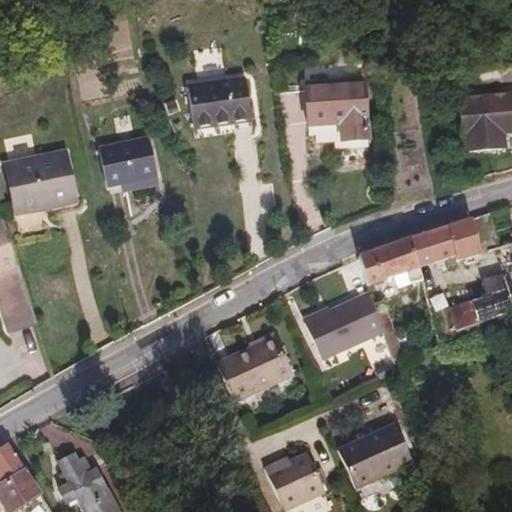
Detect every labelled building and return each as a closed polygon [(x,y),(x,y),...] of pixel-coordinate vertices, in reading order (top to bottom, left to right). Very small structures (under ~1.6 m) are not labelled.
[(466,74),(460,129),(483,131),(485,110),(506,112),(509,78),(466,74)] [(188,87),(194,130),(252,123),(246,79),(188,87)] [(364,82),(308,86),(311,126),(344,124),(345,142),(368,141),(364,82)] [(338,142),(337,127),(308,127),(308,143),(338,142)] [(150,139),(99,151),(107,188),(122,185),(158,177),(150,139)] [(4,163),(16,219),(79,205),(67,149),(4,163)] [(158,177),(122,185),(124,195),(160,187),(158,177)] [(511,214),(511,209),(486,216),(496,251),(511,246),(511,248),(511,214)] [(486,216),(470,222),(479,256),(496,251),(486,216)] [(0,276),(19,268),(4,221),(0,222),(0,276)] [(479,256),(470,222),(412,240),(419,268),(455,256),(457,263),(479,256)] [(423,281),(419,268),(412,240),(360,257),(362,263),(369,287),(407,274),(411,284),(423,281)] [(19,268),(0,276),(18,331),(37,325),(19,268)] [(511,274),(484,283),(490,297),(451,310),(458,332),(511,313),(511,274)] [(403,358),(383,301),(375,305),(392,361),(403,358)] [(322,361),(372,339),(355,302),(306,324),(322,361)] [(276,338),(217,365),(235,403),(294,376),(276,338)] [(174,386),(165,369),(119,395),(127,411),(174,386)] [(375,446),(401,435),(398,429),(371,441),(375,446)] [(416,468),(401,435),(375,446),(371,441),(340,454),(358,494),(416,468)] [(7,446),(0,450),(0,502),(6,511),(15,511),(40,496),(7,446)] [(78,500),(84,511),(119,511),(97,470),(92,474),(84,459),(78,462),(74,456),(60,464),(70,485),(59,490),(67,505),(78,500)] [(265,471),(283,511),(288,511),(327,495),(308,457),(282,469),(279,464),(265,471)] [(38,511),(47,507),(40,496),(15,511),(38,511)]
